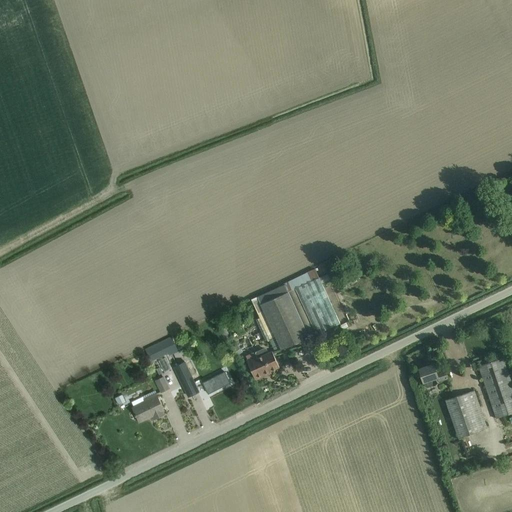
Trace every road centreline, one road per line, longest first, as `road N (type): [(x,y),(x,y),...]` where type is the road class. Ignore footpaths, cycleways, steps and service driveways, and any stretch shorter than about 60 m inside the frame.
road 1 (unclassified): [(55,511),(511,293)]
road 2 (track): [(0,253),(114,191)]
